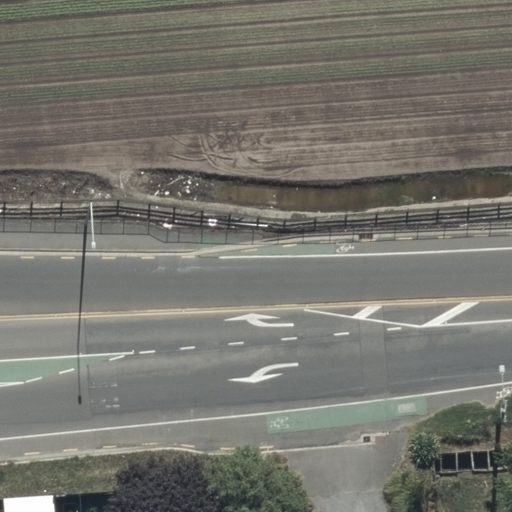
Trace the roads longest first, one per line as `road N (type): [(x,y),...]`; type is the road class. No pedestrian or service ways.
road 1 (secondary): [(471,328),(391,374),(0,411)]
road 2 (secondary): [(0,361),(471,328)]
